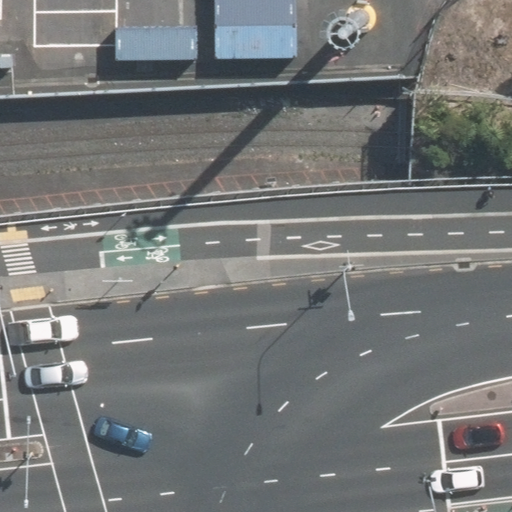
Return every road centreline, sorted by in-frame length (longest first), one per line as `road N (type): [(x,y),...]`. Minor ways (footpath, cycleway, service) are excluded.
road 1 (primary): [(0,371),(274,337)]
road 2 (primary): [(511,471),(263,496)]
road 3 (primary): [(274,337),(511,310)]
road 4 (trunk): [(263,496),(274,337)]
road 5 (primary): [(263,496),(136,511)]
